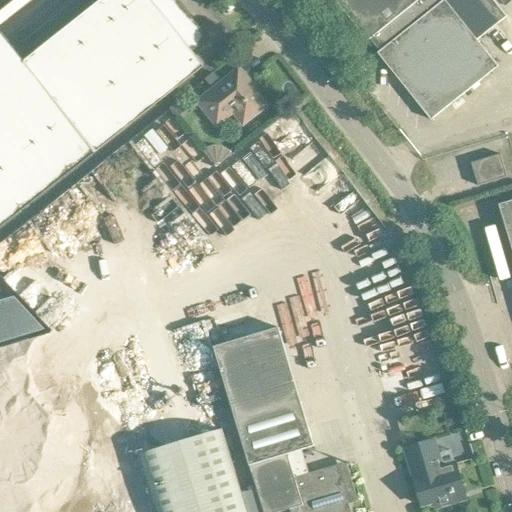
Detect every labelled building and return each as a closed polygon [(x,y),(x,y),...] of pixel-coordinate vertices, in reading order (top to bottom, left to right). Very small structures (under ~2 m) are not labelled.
[(0,37),(0,225),(201,67),(189,52),(206,39),(174,0),(98,0),(20,62),(0,37)] [(335,0),(368,41),(371,40),(380,51),(378,53),(379,55),(444,0),(335,0)] [(444,0),(379,55),(431,120),(498,66),(478,40),(507,17),(492,0),(444,0)] [(238,68),(223,80),(196,102),(215,126),(233,111),(243,124),(266,106),(254,92),(254,91),(254,90),(254,89),(254,88),(253,86),(252,85),(250,85),(248,85),(247,85),(244,82),(246,81),(246,80),(247,79),(246,78),(246,77),(238,68)] [(217,78),(213,73),(204,80),(208,85),(217,78)] [(200,151),(213,166),(217,166),(232,154),(229,151),(225,149),(221,147),(217,146),(212,146),(208,147),(204,148),(200,151)] [(478,186),(507,177),(500,154),(471,163),(478,186)] [(511,201),(500,205),(511,246),(511,201)] [(22,292),(0,297),(0,342),(33,333),(22,292)] [(214,348),(259,497),(263,511),(279,511),(290,509),(290,511),(347,511),(344,501),(353,499),(344,467),(324,472),(295,481),(287,455),(315,447),(279,328),(214,348)] [(435,396),(440,412),(454,408),(450,392),(435,396)] [(405,449),(416,487),(422,506),(434,502),(436,508),(456,502),(454,496),(465,493),(456,464),(442,468),(434,440),(405,449)]
